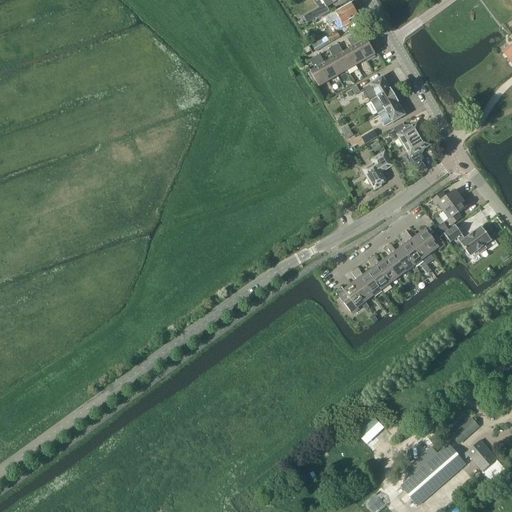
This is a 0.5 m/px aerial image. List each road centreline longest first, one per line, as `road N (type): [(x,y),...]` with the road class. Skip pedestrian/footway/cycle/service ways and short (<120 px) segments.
road 1 (tertiary): [(0,469),(244,293),(389,208),(460,154)]
road 2 (track): [(215,511),(210,486),(317,394),(430,333),(511,276)]
road 3 (track): [(200,0),(307,112),(354,229)]
road 4 (residential): [(460,154),(369,0)]
